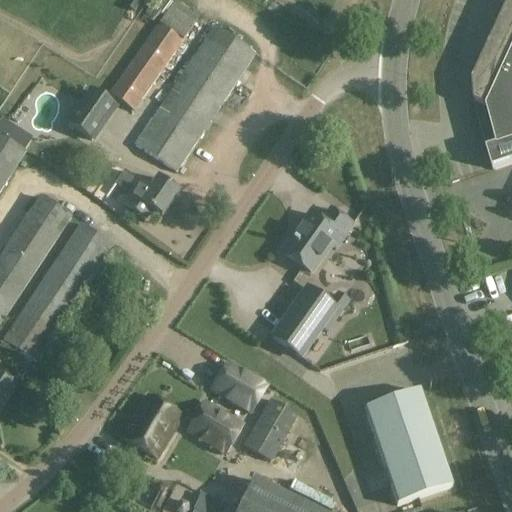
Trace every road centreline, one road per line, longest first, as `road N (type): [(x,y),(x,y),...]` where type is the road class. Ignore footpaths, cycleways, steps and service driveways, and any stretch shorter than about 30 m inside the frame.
road 1 (unclassified): [(7,502),(107,399),(317,97),(334,81),(393,75)]
road 2 (tertiary): [(511,489),(411,191),(393,75)]
